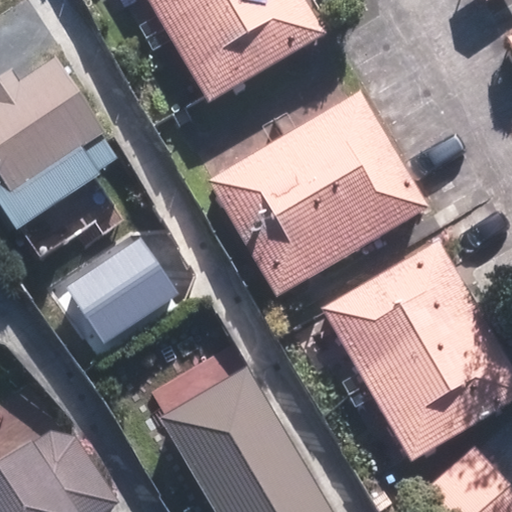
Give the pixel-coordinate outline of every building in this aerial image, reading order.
[(318,37),(296,0),(139,0),(201,106),(318,37)] [(511,59),(511,31),(500,38),(511,59)] [(96,138),(45,62),(11,83),(2,71),(0,72),(0,222),(7,232),(90,178),(89,175),(105,163),(92,141),(96,138)] [(423,209),(355,92),(203,181),(271,298),(423,209)] [(404,463),(511,400),(511,380),(432,243),(316,310),(404,463)] [(168,295),(136,244),(65,288),(98,339),(168,295)] [(333,511),(250,368),(159,419),(212,511),(333,511)] [(0,511),(105,511),(117,505),(75,440),(51,430),(0,463),(0,511)] [(511,511),(511,499),(468,449),(416,496),(430,511),(511,511)]
